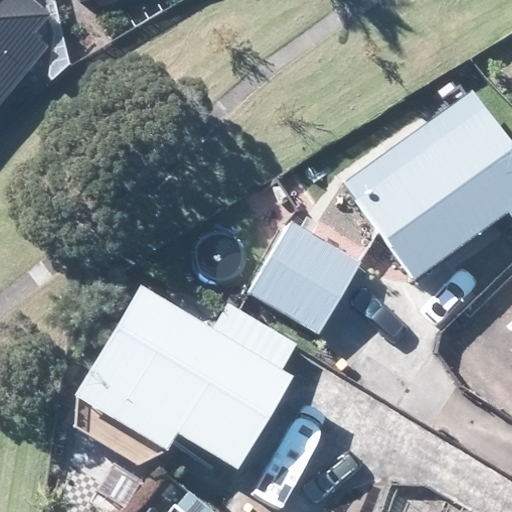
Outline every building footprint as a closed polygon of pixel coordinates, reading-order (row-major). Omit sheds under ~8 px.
[(0,0),(0,107),(40,59),(24,45),(41,24),(10,0),(0,0)] [(511,95),(511,54),(507,49),(485,68),(511,97),(511,95)] [(505,213),(511,223),(511,154),(471,94),(467,97),(341,184),(407,280),(505,213)] [(309,235),(299,228),(288,223),(283,232),(247,293),(316,333),(357,263),(309,235)] [(199,339),(114,289),(47,401),(139,455),(150,436),(203,467),(279,340),(219,304),(199,339)]
